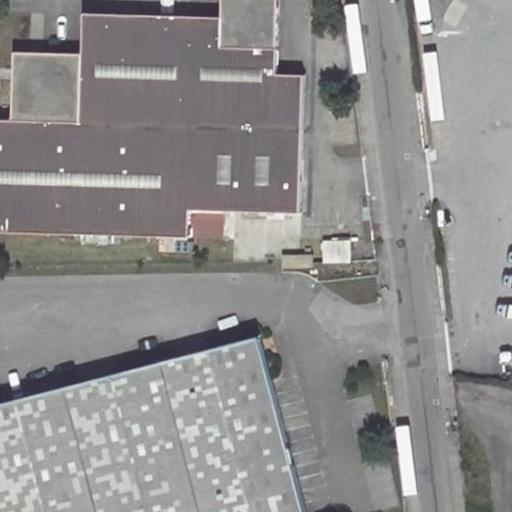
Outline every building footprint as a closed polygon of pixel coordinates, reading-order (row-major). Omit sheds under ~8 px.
[(0,232),(190,240),(190,210),(300,214),(305,75),(275,74),(277,22),(270,22),(270,6),(263,6),(264,1),(251,0),(250,0),(218,0),(218,20),(83,17),(81,57),(40,55),(40,63),(30,62),(30,68),(23,68),(23,80),(12,80),(10,120),(0,120),(0,232)] [(264,1),(263,6),(270,6),(270,22),(277,22),(277,0),(250,0),(251,0),(264,1)] [(40,55),(13,54),(12,80),(23,80),(23,68),(30,68),(30,62),(40,63),(40,55)] [(237,212),(235,255),(268,256),(269,213),(237,212)] [(305,511),(260,338),(0,403),(0,511),(305,511)]
